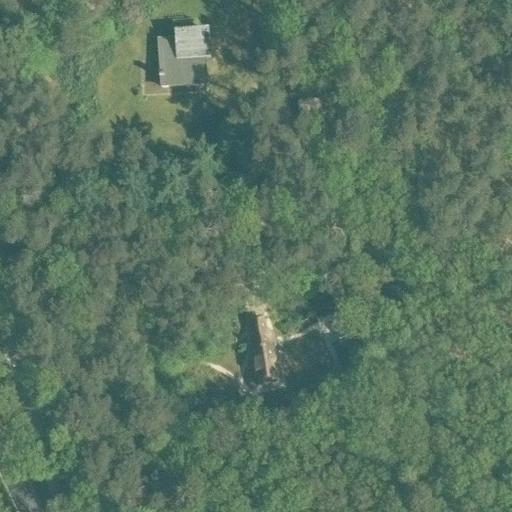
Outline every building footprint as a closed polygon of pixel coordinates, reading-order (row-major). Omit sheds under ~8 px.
[(209,34),(174,36),(175,40),(157,41),(157,42),(158,42),(161,76),(159,76),(159,80),(161,80),(161,89),(208,86),(207,74),(206,74),(205,61),(211,61),(209,34)] [(344,112),(342,101),(341,98),(340,96),(337,95),(335,95),(319,98),(320,100),(295,104),(299,128),(322,124),(320,116),(344,112)] [(263,192),(255,209),(269,215),(276,197),(263,192)] [(257,387),(279,383),(274,363),(270,349),(268,347),(266,338),(268,338),(268,335),(264,335),(262,320),(251,321),(253,345),(253,358),(251,358),(257,387)] [(347,376),(366,368),(354,344),(337,352),(347,376)]
